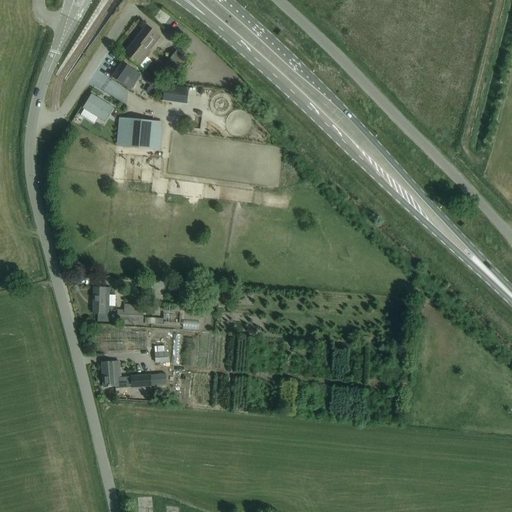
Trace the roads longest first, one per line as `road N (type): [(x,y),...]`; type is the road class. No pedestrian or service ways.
road 1 (unclassified): [(116,511),(31,185),(33,114)]
road 2 (secondary): [(200,12),(490,275)]
road 3 (secondary): [(490,275),(298,63),(223,0)]
road 4 (unclassified): [(277,0),(511,235)]
road 5 (unclassified): [(33,114),(62,111),(131,8)]
